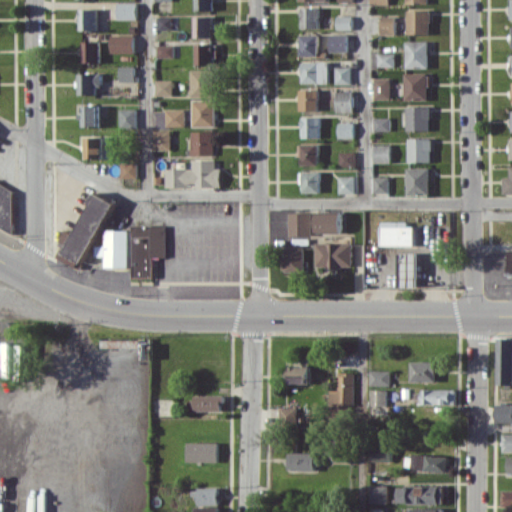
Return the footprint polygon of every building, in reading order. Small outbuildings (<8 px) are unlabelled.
[(213,0),(195,0),(195,10),(214,10),(213,0)] [(137,2),(118,2),(118,19),(137,19),(137,2)] [(321,28),(320,7),(302,7),(302,28),(321,28)] [(98,30),(98,8),(80,9),(80,30),(98,30)] [(408,34),(432,33),(432,10),(408,10),(408,34)] [(173,17),(159,16),(158,29),(173,30),(173,17)] [(195,37),(213,37),(212,16),(194,16),(195,37)] [(381,34),(397,34),(397,16),(381,16),(381,34)] [(112,52),(135,53),(135,35),(112,34),(112,52)] [(318,56),(319,35),(302,34),(301,55),(318,56)] [(349,34),(332,34),(331,51),(349,52),(349,34)] [(101,62),(101,40),(83,41),(84,62),(101,62)] [(430,67),(430,40),(407,41),(407,68),(430,67)] [(158,57),(174,57),(175,45),(158,44),(158,57)] [(214,64),(214,56),(218,56),(218,44),(196,44),(196,64),(214,64)] [(395,66),(395,53),(379,53),(379,66),(395,66)] [(302,83),(330,83),(330,62),(303,61),(302,83)] [(136,65),(120,65),(120,81),(135,81),(136,65)] [(352,83),(352,66),(336,66),(337,83),(352,83)] [(213,96),(213,70),(191,70),(191,96),(213,96)] [(79,94),(97,94),(97,86),(102,86),(102,72),(79,72),(79,94)] [(406,100),(430,99),(429,72),(406,73),(406,100)] [(376,99),(392,99),(391,77),(375,78),(376,99)] [(174,80),(157,80),(157,96),(173,96),(174,80)] [(301,89),(300,110),(319,110),(320,89),(301,89)] [(354,111),(354,90),(337,91),(337,112),(354,111)] [(216,126),(216,99),(193,99),(193,126),(216,126)] [(100,127),(100,104),(81,105),(82,127),(100,127)] [(408,130),(431,130),(431,106),(407,106),(408,130)] [(121,127),(137,127),(137,108),(121,108),(121,127)] [(186,126),(186,109),(167,109),(167,126),(186,126)] [(321,117),(303,117),(303,137),(321,138),(321,117)] [(391,130),(391,117),(375,117),(375,131),(391,130)] [(355,122),(338,122),(339,138),(355,137),(355,122)] [(172,130),(154,130),(154,150),(171,150),(172,130)] [(214,131),(192,131),(192,155),(215,154),(214,131)] [(103,136),(85,136),(85,158),(103,158),(103,136)] [(432,137),(409,138),(410,162),(433,161),(432,137)] [(320,144),(300,144),(301,165),(320,164),(320,144)] [(392,144),(373,144),(374,163),(392,162),(392,144)] [(357,165),(357,152),(341,151),(340,165),(357,165)] [(167,168),(167,186),(221,187),(222,168),(216,168),(216,160),(193,159),(193,169),(167,168)] [(138,163),(122,163),(121,177),(137,178),(138,163)] [(511,164),(510,165),(510,176),(503,177),(504,194),(511,193),(511,164)] [(408,195),(431,194),(430,167),(407,167),(408,195)] [(321,192),(321,171),(303,171),(303,192),(321,192)] [(355,175),(339,176),(340,194),(356,193),(355,175)] [(389,193),(390,176),(374,176),(374,192),(389,193)] [(22,192),(0,182),(0,224),(7,227),(22,192)] [(342,212),(317,213),(317,232),(343,231),(342,212)] [(291,235),(313,235),(313,213),(291,213),(291,235)] [(415,245),(416,222),(382,222),(382,244),(415,245)] [(167,225),(133,224),(132,277),(154,278),(154,257),(166,257),(167,225)] [(129,267),(130,230),(107,230),(107,245),(96,245),(96,256),(107,256),(107,266),(129,267)] [(316,267),(353,267),(353,242),(316,242),(316,267)] [(305,246),(284,245),(283,271),(304,271),(305,246)] [(402,252),(401,286),(419,287),(420,252),(402,252)] [(23,335),(0,335),(0,345),(14,346),(14,358),(24,358),(23,335)] [(497,384),(511,384),(511,337),(498,337),(497,384)] [(437,361),(412,360),(411,381),(437,381),(437,361)] [(310,366),(289,365),(289,383),(310,383),(310,366)] [(392,370),(371,370),(370,385),(392,386),(392,370)] [(331,389),(330,415),(347,416),(348,405),(354,405),(355,372),(339,372),(338,389),(331,389)] [(456,404),(457,389),(423,388),(423,403),(456,404)] [(387,406),(387,389),(371,389),(371,405),(387,406)] [(195,395),(195,411),(225,410),(225,395),(195,395)] [(498,422),(511,422),(511,402),(498,403),(498,422)] [(298,406),(280,407),(281,421),(298,421),(298,406)] [(511,432),(503,433),(503,451),(511,450),(511,432)] [(188,461),(219,462),(219,442),(188,442),(188,461)] [(318,452),(289,452),(289,470),(318,470),(318,452)] [(413,470),(448,470),(449,455),(413,454),(413,470)] [(370,503),(388,503),(388,484),(370,485),(370,503)] [(445,486),(398,485),(397,503),(444,504),(445,486)] [(220,504),(219,487),(198,487),(199,504),(220,504)] [(511,506),(511,489),(503,490),(503,506),(511,506)]
